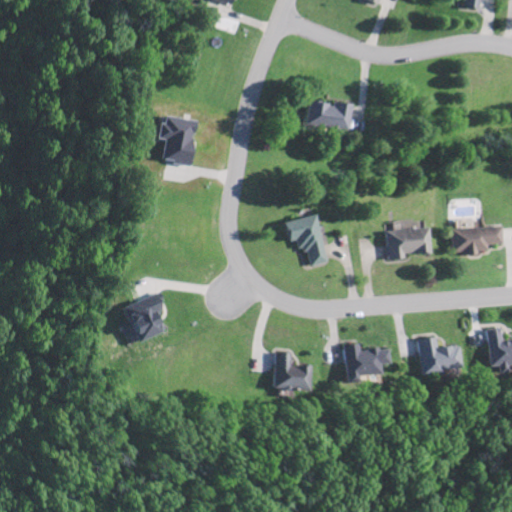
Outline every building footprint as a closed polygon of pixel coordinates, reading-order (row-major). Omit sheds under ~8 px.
[(478,0),(462,0),(461,9),(476,11),(478,0)] [(346,134),(352,108),(331,103),(330,107),(308,102),(303,125),(346,134)] [(306,269),(326,264),(315,217),(282,225),(287,244),(300,241),(306,269)] [(460,257),(487,254),(486,247),(501,245),(500,227),(449,232),(451,255),(460,254),(460,257)] [(428,228),(396,230),(396,232),(385,233),(386,262),(403,261),(403,256),(429,254),(428,228)] [(119,310),(131,344),(158,335),(152,317),(159,315),(156,307),(143,312),(140,303),(119,310)] [(484,368),(511,367),(511,342),(498,343),(497,331),(482,332),(484,368)] [(413,340),(415,377),(438,376),(438,371),(456,370),(455,348),(432,349),(431,340),(413,340)] [(340,386),(354,385),(353,378),(375,377),(375,367),(384,366),(384,351),(354,352),(354,346),(339,347),(340,386)] [(266,389),(302,394),(306,369),(285,366),(286,356),(271,354),(266,389)]
